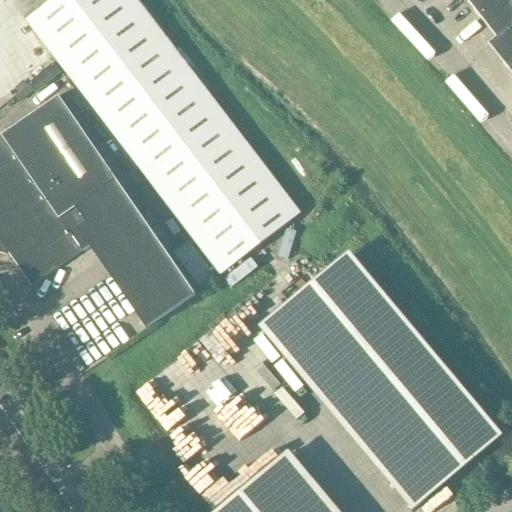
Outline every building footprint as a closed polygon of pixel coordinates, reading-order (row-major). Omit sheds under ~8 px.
[(205,92),(134,0),(54,0),(26,22),(219,276),(299,215),(205,92)] [(511,0),(465,0),(496,38),(488,45),(511,75),(511,0)] [(36,94),(61,73),(53,64),(29,85),(36,94)] [(196,296),(58,97),(1,136),(0,137),(0,253),(4,254),(4,255),(7,255),(9,254),(32,286),(83,251),(84,253),(91,248),(146,329),(196,296)] [(416,511),(505,438),(351,254),(329,272),(260,330),(412,511),(416,511)] [(328,511),(280,455),(211,511),(328,511)] [(511,511),(511,489),(486,507),(488,511),(511,511)]
